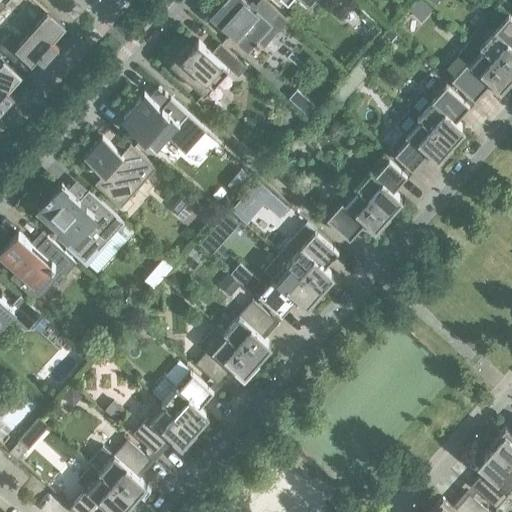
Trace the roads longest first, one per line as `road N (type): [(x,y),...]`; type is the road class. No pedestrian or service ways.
road 1 (residential): [(511,119),(162,511)]
road 2 (residential): [(0,190),(171,0)]
road 3 (residential): [(511,377),(390,511)]
road 4 (residential): [(106,18),(0,139)]
